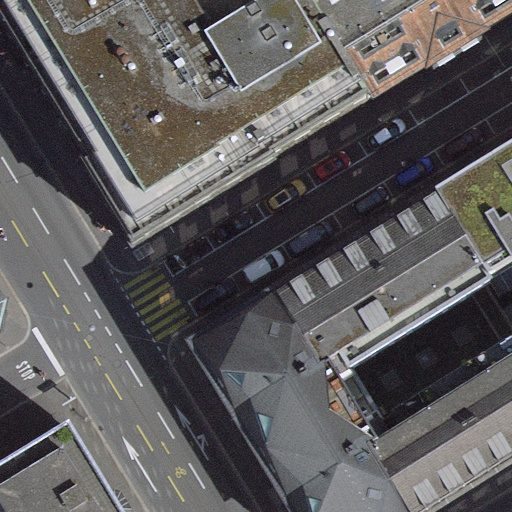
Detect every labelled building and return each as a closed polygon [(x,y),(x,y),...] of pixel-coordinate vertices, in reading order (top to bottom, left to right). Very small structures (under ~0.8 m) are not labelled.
[(0,0),(0,16),(137,245),(375,103),(313,0),(0,0)] [(511,0),(313,0),(375,103),(511,21),(511,0)] [(511,164),(453,200),(501,280),(511,273),(511,164)] [(453,200),(282,301),(330,381),(501,280),(453,200)] [(240,443),(254,467),(348,412),(330,381),(282,301),(189,357),(240,443)] [(373,454),(407,511),(414,511),(511,454),(511,355),(401,421),(408,433),(373,454)] [(407,511),(373,454),(348,412),(254,467),(266,487),(280,511),(407,511)] [(0,511),(112,511),(112,510),(56,418),(0,452),(0,511)]
